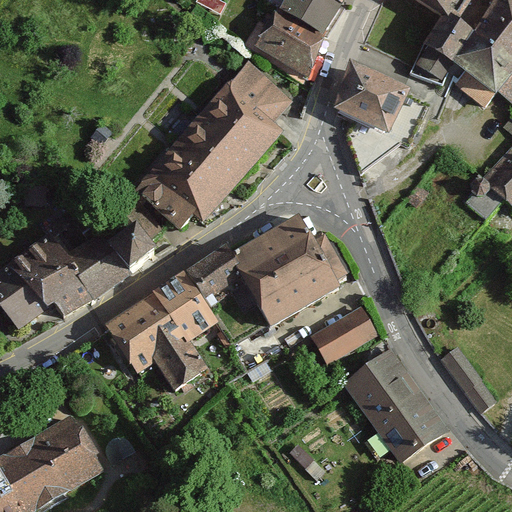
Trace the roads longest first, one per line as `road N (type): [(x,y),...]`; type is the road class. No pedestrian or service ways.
road 1 (residential): [(272,201),(0,380)]
road 2 (residential): [(355,232),(443,399),(511,473)]
road 3 (residential): [(362,0),(326,82),(316,132)]
